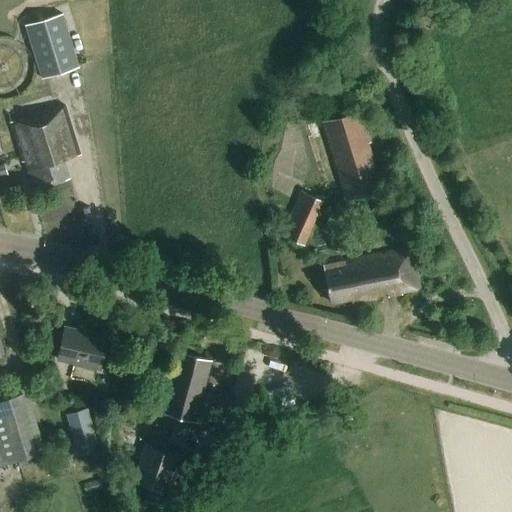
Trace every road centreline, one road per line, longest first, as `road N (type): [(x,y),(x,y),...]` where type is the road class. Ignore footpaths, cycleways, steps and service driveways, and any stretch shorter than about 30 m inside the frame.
road 1 (tertiary): [(511,383),(0,243)]
road 2 (unclassified): [(511,361),(385,72),(383,0)]
road 3 (track): [(184,511),(217,446),(260,403),(335,383),(351,364)]
